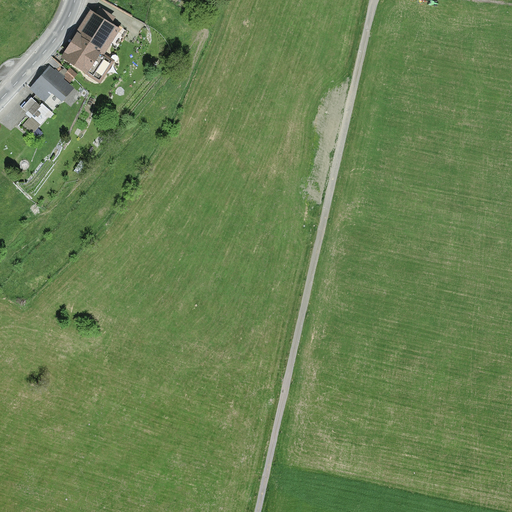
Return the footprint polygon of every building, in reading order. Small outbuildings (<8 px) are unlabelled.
[(99,7),(96,13),(112,23),(116,17),(99,7)] [(96,13),(91,10),(61,57),(101,83),(115,61),(104,55),(121,29),(112,23),(96,13)] [(76,88),(50,65),(30,88),(45,101),(53,92),(64,102),(76,88)] [(31,98),(22,108),(27,112),(26,114),(29,117),(23,125),(33,134),(49,116),(51,118),(54,114),(42,103),(41,106),(31,98)] [(18,165),(19,167),(20,169),(21,170),(23,171),(25,171),(27,170),(28,169),(30,168),(30,166),(30,164),(29,162),(28,160),(26,159),(25,159),(23,159),(21,160),(19,161),(19,163),(18,165)]
